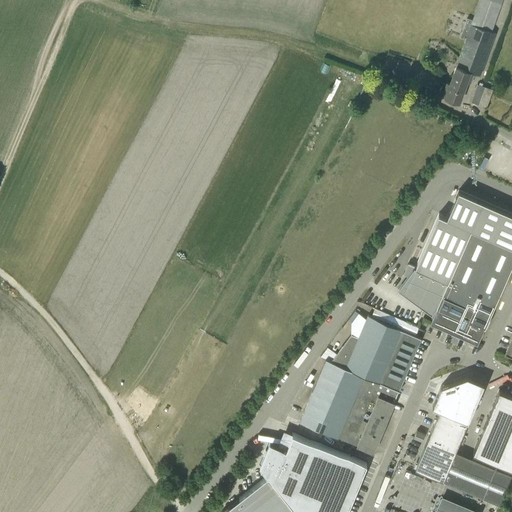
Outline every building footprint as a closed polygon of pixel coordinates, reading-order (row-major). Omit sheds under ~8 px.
[(491,31),(501,0),(479,0),(473,20),(467,17),(460,37),(465,39),(449,83),(447,82),(442,95),(445,96),(445,97),(459,102),(466,82),(470,84),(474,73),(480,76),(495,33),(491,31)] [(482,85),(482,83),(480,82),(479,84),(477,84),(471,102),(486,107),(492,89),(484,86),(482,85)] [(408,263),(403,274),(410,277),(404,292),(437,306),(431,322),(455,332),(454,333),(455,334),(459,336),(460,335),(477,342),(484,326),(485,327),(511,264),(511,213),(458,190),(446,216),(438,213),(415,266),(408,263)] [(334,354),(327,359),(324,358),(300,420),(373,451),(419,336),(367,314),(357,336),(350,333),(334,354)] [(441,385),(432,406),(439,409),(467,421),(468,421),(484,383),(467,376),(441,385)] [(473,451),(511,467),(511,393),(500,389),(473,451)] [(439,409),(427,439),(455,451),(467,421),(439,409)] [(421,441),(425,433),(416,430),(413,437),(421,441)] [(270,442),(260,465),(268,474),(297,511),(346,511),(367,463),(292,432),(286,448),(284,447),(283,448),(270,442)] [(415,468),(443,480),(455,451),(427,439),(415,468)] [(455,451),(443,480),(499,503),(511,474),(455,451)] [(239,498),(221,511),(297,511),(268,474),(238,497),(239,498)] [(439,495),(432,511),(477,511),(479,510),(439,495)]
